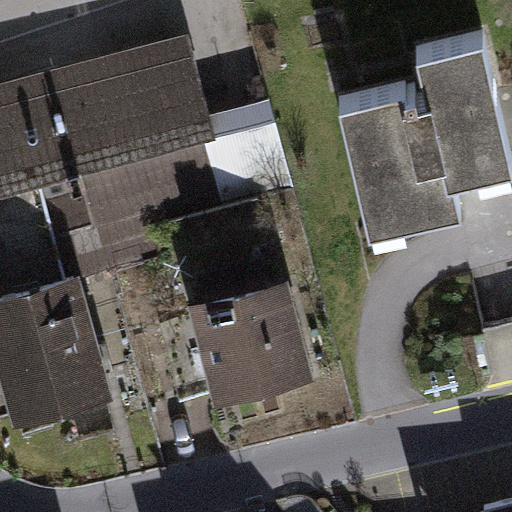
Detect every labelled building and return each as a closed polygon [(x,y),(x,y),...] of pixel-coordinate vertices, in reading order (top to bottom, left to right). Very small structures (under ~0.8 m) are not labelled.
[(415,81),(333,99),(362,227),(453,207),(445,171),(510,156),(481,26),(407,42),(415,81)] [(193,119),(171,38),(0,84),(0,281),(66,263),(222,220),(215,195),(276,178),(255,103),(193,119)] [(66,263),(0,281),(0,386),(7,412),(100,387),(66,263)] [(280,279),(183,309),(212,399),(311,375),(280,279)] [(491,382),(511,377),(511,317),(477,325),(491,382)]
